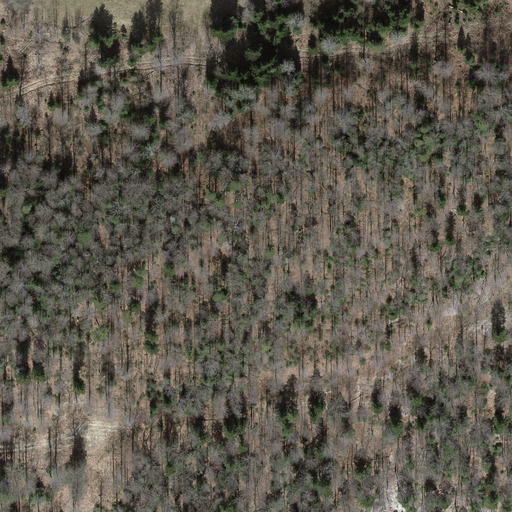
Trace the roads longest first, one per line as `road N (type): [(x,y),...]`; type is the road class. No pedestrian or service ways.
road 1 (track): [(0,445),(95,437),(310,389),(511,303)]
road 2 (track): [(0,95),(265,48),(373,51),(401,37)]
